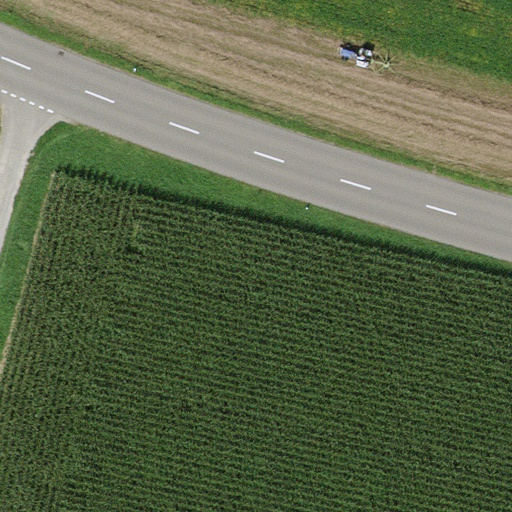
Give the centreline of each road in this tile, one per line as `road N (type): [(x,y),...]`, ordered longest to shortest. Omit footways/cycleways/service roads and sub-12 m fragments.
road 1 (tertiary): [(0,56),(258,155),(511,229)]
road 2 (track): [(40,73),(0,210)]
